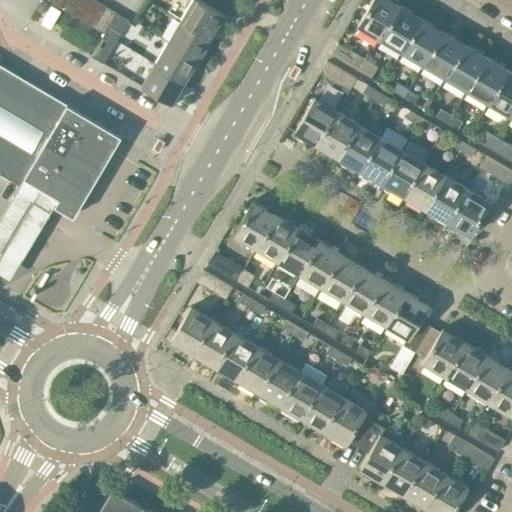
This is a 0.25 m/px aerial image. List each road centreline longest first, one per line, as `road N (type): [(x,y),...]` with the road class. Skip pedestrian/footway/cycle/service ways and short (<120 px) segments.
road 1 (residential): [(212,158),(0,25)]
road 2 (tertiary): [(99,346),(212,158)]
road 3 (tertiary): [(315,511),(130,400)]
road 4 (tertiary): [(306,0),(212,158)]
road 5 (tertiary): [(114,432),(245,511)]
